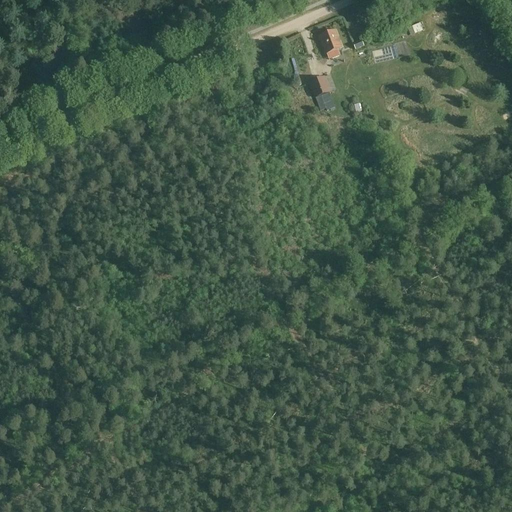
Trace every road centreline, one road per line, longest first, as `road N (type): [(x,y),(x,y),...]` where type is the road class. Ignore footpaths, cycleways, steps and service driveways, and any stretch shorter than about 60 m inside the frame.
road 1 (track): [(511,177),(217,362),(105,443)]
road 2 (track): [(0,152),(348,0)]
road 3 (track): [(105,443),(0,507)]
